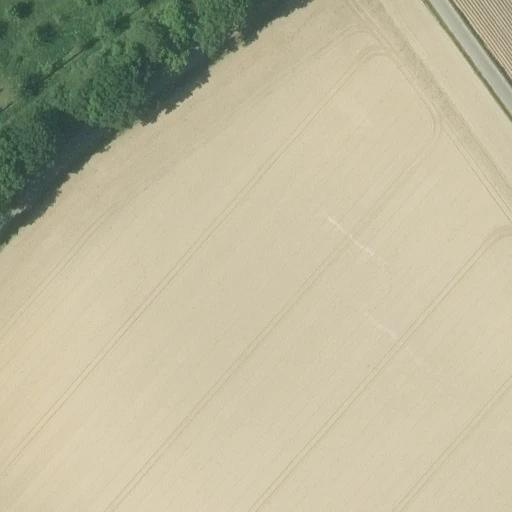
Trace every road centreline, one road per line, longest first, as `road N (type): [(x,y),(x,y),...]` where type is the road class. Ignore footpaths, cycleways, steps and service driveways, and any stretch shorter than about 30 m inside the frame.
road 1 (unclassified): [(266,0),(82,140),(0,223)]
road 2 (unclassified): [(511,104),(436,0)]
